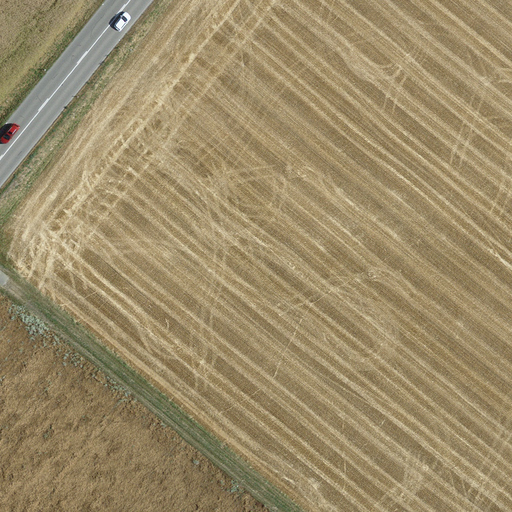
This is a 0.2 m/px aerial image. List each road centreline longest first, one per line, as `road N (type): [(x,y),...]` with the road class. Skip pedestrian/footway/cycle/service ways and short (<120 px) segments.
road 1 (track): [(290,511),(0,277)]
road 2 (secondary): [(0,161),(130,0)]
